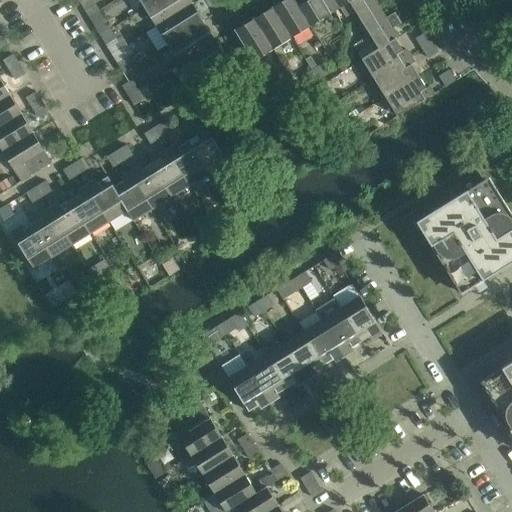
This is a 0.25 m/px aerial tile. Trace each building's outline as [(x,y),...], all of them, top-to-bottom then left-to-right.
[(155,0),(144,7),(156,25),(192,3),(190,0),(155,0)] [(294,0),(283,0),(272,7),(291,37),(310,25),(298,6),(294,0)] [(334,0),(307,0),(298,6),(310,25),(339,7),(334,0)] [(375,0),(334,0),(339,7),(340,7),(343,11),(352,13),(354,11),(356,13),(376,1),(375,0)] [(395,38),(398,37),(393,27),(404,21),(397,10),(386,17),(376,1),(356,13),(378,48),(395,38)] [(204,21),(192,3),(156,25),(168,44),(204,21)] [(273,49),(291,37),(272,7),(254,18),(273,49)] [(254,18),(234,30),(253,61),(273,49),(254,18)] [(99,35),(109,29),(103,19),(93,25),(99,35)] [(168,44),(179,63),(216,40),(204,21),(168,44)] [(115,39),(109,29),(99,35),(105,45),(115,39)] [(432,42),(426,32),(416,38),(422,48),(432,42)] [(403,50),(395,38),(378,48),(361,58),(373,78),(410,55),(406,48),(403,50)] [(228,59),(216,40),(179,63),(191,82),(228,59)] [(438,51),(432,42),(422,48),(428,57),(438,51)] [(18,63),(12,54),(2,60),(8,70),(18,63)] [(373,78),(385,96),(418,76),(411,63),(414,62),(410,55),(373,78)] [(122,72),(132,66),(126,56),(116,62),(122,72)] [(24,73),(18,63),(8,70),(14,80),(24,73)] [(321,64),(311,70),(318,80),(327,74),(321,64)] [(455,79),(449,69),(439,75),(445,85),(455,79)] [(318,80),(311,70),(302,76),(308,86),(318,80)] [(426,88),(418,76),(385,96),(397,115),(433,93),(429,86),(426,88)] [(127,96),(137,89),(131,79),(121,86),(127,96)] [(0,80),(0,100),(9,95),(0,80)] [(143,99),(137,89),(127,96),(133,105),(143,99)] [(41,101),(35,91),(25,97),(31,107),(41,101)] [(287,92),(277,98),(283,108),(293,102),(290,97),(287,92)] [(9,95),(0,100),(0,126),(20,114),(9,95)] [(47,111),(41,101),(31,107),(37,117),(47,111)] [(191,103),(181,110),(187,120),(197,113),(191,103)] [(20,114),(0,126),(0,148),(2,151),(32,132),(20,114)] [(153,127),(159,137),(169,131),(163,121),(153,127)] [(227,162),(205,125),(194,132),(196,135),(187,140),(208,174),(227,162)] [(153,127),(143,133),(150,143),(159,137),(153,127)] [(2,151),(20,181),(30,175),(24,164),(44,152),(32,132),(2,151)] [(176,143),(167,149),(189,185),(208,174),(187,140),(178,146),(176,143)] [(116,150),(122,160),(132,154),(126,144),(116,150)] [(150,164),(171,197),(189,185),(167,149),(157,155),(159,158),(150,164)] [(116,150),(106,157),(112,166),(122,160),(116,150)] [(72,163),(78,173),(88,167),(82,157),(72,163)] [(72,163),(62,169),(68,179),(78,173),(72,163)] [(139,166),(129,172),(152,209),(171,197),(150,164),(141,169),(139,166)] [(126,210),(133,221),(152,209),(129,172),(120,179),(122,182),(113,187),(127,210),(126,210)] [(108,222),(126,210),(127,210),(113,187),(107,176),(97,182),(95,179),(86,185),(108,222)] [(468,289),(500,269),(511,261),(511,214),(488,177),(416,221),(433,249),(461,293),(468,289)] [(35,187),(41,197),(51,190),(45,180),(35,187)] [(78,194),(69,200),(90,233),(108,222),(86,185),(76,191),(78,194)] [(35,187),(25,193),(31,203),(41,197),(35,187)] [(48,209),(71,245),(90,233),(69,200),(60,206),(58,203),(48,209)] [(7,204),(0,208),(0,215),(3,220),(13,214),(7,204)] [(41,218),(32,223),(52,257),(71,245),(48,209),(39,215),(41,218)] [(52,257),(32,223),(23,229),(21,226),(11,232),(33,269),(52,257)] [(178,250),(173,253),(177,259),(182,256),(178,250)] [(333,253),(323,259),(329,270),(339,263),(333,253)] [(295,277),(302,287),(311,281),(305,271),(295,277)] [(152,273),(145,277),(151,287),(158,283),(152,273)] [(295,277),(277,288),(283,298),(302,287),(295,277)] [(258,300),(264,310),(274,304),(267,294),(258,300)] [(381,333),(368,311),(359,296),(340,307),(361,341),(370,336),(372,339),(381,333)] [(258,300),(248,306),(254,316),(264,310),(258,300)] [(97,306),(87,312),(94,324),(104,318),(97,306)] [(322,319),(344,356),(354,350),(352,347),(361,341),(340,307),(322,319)] [(239,312),(220,323),(227,333),(237,327),(239,331),(247,325),(239,312)] [(322,319),(303,330),(324,364),(333,359),(335,362),(344,356),(322,319)] [(220,323),(211,329),(217,339),(227,333),(220,323)] [(315,370),(324,364),(303,330),(284,342),(307,379),(317,373),(315,370)] [(297,385),(307,379),(284,342),(265,354),(286,388),(295,382),(297,385)] [(247,366),(269,402),(279,396),(277,393),(286,388),(265,354),(247,366)] [(511,361),(487,377),(480,381),(508,426),(507,426),(511,433),(511,361)] [(247,366),(227,378),(248,411),(258,405),(260,408),(269,402),(247,366)] [(172,426),(191,455),(221,436),(197,397),(186,404),(198,424),(189,430),(183,419),(172,426)] [(253,442),(248,433),(238,439),(244,448),(253,442)] [(233,455),(221,436),(191,455),(202,474),(233,455)] [(253,442),(244,448),(250,459),(260,452),(253,442)] [(167,470),(156,453),(145,460),(155,477),(167,470)] [(233,455),(202,474),(214,493),(244,474),(233,455)] [(280,463),(270,469),(276,479),(286,473),(280,463)] [(312,497),(322,491),(310,471),(300,478),(312,497)] [(442,479),(443,482),(448,489),(458,483),(452,473),(442,479)] [(256,492),(244,474),(214,493),(226,511),(236,505),(256,492)] [(266,486),(256,492),(236,505),(240,511),(266,511),(278,505),(266,486)] [(433,511),(422,494),(393,511),(433,511)]
